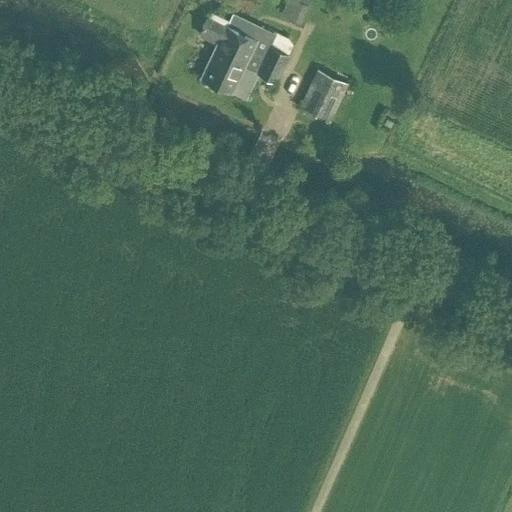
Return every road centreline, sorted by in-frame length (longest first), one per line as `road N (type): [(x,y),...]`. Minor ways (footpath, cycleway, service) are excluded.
road 1 (unclassified): [(413,271),(0,82)]
road 2 (unclassified): [(306,511),(413,271)]
